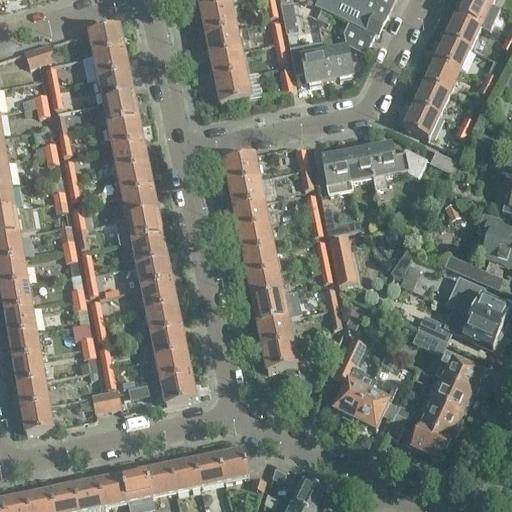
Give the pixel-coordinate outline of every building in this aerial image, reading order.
[(228,0),(198,0),(202,17),(231,11),(228,0)] [(292,0),(293,2),(321,15),(321,14),(331,19),(348,27),(375,39),(379,41),(397,0),(292,0)] [(470,0),(466,0),(457,21),(481,32),(489,35),(500,14),(491,10),(492,10),(470,0)] [(470,0),(492,10),(495,0),(470,0)] [(277,22),(273,2),(265,4),(269,23),(277,22)] [(292,6),(281,8),(287,39),(298,37),(292,6)] [(231,11),(202,17),(206,40),(236,34),(231,11)] [(327,29),(331,19),(321,14),(321,15),(317,24),(327,29)] [(447,43),(471,54),(481,32),(457,21),(447,43)] [(375,39),(348,27),(343,38),(350,41),(346,50),(365,59),(375,39)] [(270,31),(274,50),(282,49),(278,29),(270,31)] [(90,37),(95,62),(124,56),(119,31),(90,37)] [(236,34),(206,40),(211,63),(241,57),(236,34)] [(471,54),(447,43),(436,65),(460,77),(471,54)] [(511,56),(511,47),(506,44),(502,53),(511,58),(511,56)] [(295,81),(305,79),(307,90),(309,90),(310,92),(321,90),(320,88),(329,86),(324,59),(322,47),(290,54),(295,81)] [(282,49),(274,50),(278,70),(287,68),(282,49)] [(50,50),(42,53),(40,53),(45,68),(55,65),(50,50)] [(347,54),(324,59),(329,86),(339,84),(340,86),(351,83),(350,82),(353,81),(347,54)] [(35,55),(25,58),(30,73),(40,70),(35,55)] [(95,62),(99,84),(129,78),(124,56),(95,62)] [(241,57),(211,63),(216,86),(245,80),(241,57)] [(436,65),(426,88),(450,99),(460,77),(436,65)] [(47,76),(51,96),(59,94),(55,75),(47,76)] [(292,96),(288,76),(280,77),(285,97),(292,96)] [(99,84),(104,108),(134,102),(129,78),(99,84)] [(488,79),(483,88),(493,92),(497,84),(488,79)] [(245,80),(216,86),(221,111),(250,104),(245,80)] [(426,88),(416,110),(440,121),(450,99),(426,88)] [(479,96),(488,101),(493,92),(483,88),(479,96)] [(63,114),(59,94),(51,96),(55,116),(63,114)] [(24,116),(36,114),(47,112),(45,102),(35,104),(23,109),(24,116)] [(104,108),(109,132),(139,126),(134,102),(104,108)] [(405,133),(428,144),(429,144),(440,121),(416,110),(405,133)] [(47,112),(36,114),(38,124),(49,122),(47,112)] [(56,124),(60,143),(68,141),(64,122),(56,124)] [(465,122),(460,131),(470,136),(474,128),(465,122)] [(109,132),(114,155),(144,149),(139,126),(109,132)] [(470,136),(460,131),(455,140),(465,145),(470,136)] [(511,146),(499,140),(492,154),(508,160),(511,161),(511,146)] [(60,143),(64,162),(72,160),(68,141),(60,143)] [(114,155),(119,178),(148,172),(144,149),(114,155)] [(409,158),(394,161),(392,151),(389,151),(389,149),(377,151),(378,154),(368,156),(374,182),(376,194),(386,192),(384,181),(408,176),(409,179),(418,184),(428,166),(410,157),(409,158)] [(44,153),(46,162),(56,160),(54,151),(44,153)] [(351,187),(374,182),(368,156),(366,156),(366,154),(354,156),(355,158),(346,160),(351,187)] [(308,175),(304,155),(296,157),(300,176),(308,175)] [(459,169),(436,157),(430,169),(453,180),(459,169)] [(351,187),(346,160),(343,161),(343,158),(332,161),(333,163),(323,165),(330,201),(353,196),(351,187)] [(56,160),(46,162),(48,172),(58,170),(56,160)] [(254,160),(225,166),(230,190),(259,184),(254,160)] [(511,161),(508,160),(503,177),(511,179),(511,199),(509,198),(503,217),(511,219),(511,161)] [(0,168),(0,193),(11,192),(7,167),(0,168)] [(65,170),(69,189),(77,188),(73,168),(65,170)] [(119,178),(124,201),(153,195),(148,172),(119,178)] [(308,175),(300,176),(304,195),(312,194),(308,175)] [(259,184),(230,190),(235,214),(264,208),(259,184)] [(69,189),(73,209),(81,207),(77,188),(69,189)] [(0,193),(0,218),(15,216),(11,192),(0,193)] [(124,201),(129,224),(158,218),(153,195),(124,201)] [(53,201),(55,211),(66,209),(64,199),(53,201)] [(306,203),(310,222),(318,221),(314,202),(306,203)] [(390,204),(379,207),(381,216),(392,214),(390,204)] [(450,226),(461,221),(455,207),(444,212),(450,226)] [(264,208),(235,214),(239,237),(269,231),(264,208)] [(66,209),(55,211),(57,220),(67,218),(66,209)] [(74,217),(78,236),(86,235),(95,233),(94,228),(93,228),(91,217),(83,219),(82,215),(74,217)] [(324,218),(329,241),(361,235),(359,225),(339,229),(336,215),(324,218)] [(0,218),(0,243),(19,240),(15,216),(0,218)] [(129,224),(133,247),(163,241),(158,218),(129,224)] [(310,222),(314,241),(314,243),(322,241),(318,221),(310,222)] [(121,249),(132,245),(125,222),(114,225),(121,249)] [(511,235),(507,234),(508,233),(482,225),(478,236),(490,240),(482,261),(490,264),(485,276),(449,261),(445,272),(499,296),(503,284),(499,282),(504,268),(511,271),(511,270),(511,235)] [(269,231),(239,237),(244,261),(273,254),(269,231)] [(78,236),(82,256),(90,255),(86,235),(78,236)] [(0,243),(0,267),(24,264),(19,240),(0,243)] [(133,247),(138,270),(167,264),(163,241),(133,247)] [(330,247),(340,293),(356,289),(347,244),(330,247)] [(63,249),(65,259),(75,257),(73,247),(63,249)] [(316,250),(320,270),(328,268),(324,249),(316,250)] [(407,253),(391,276),(393,280),(402,283),(412,263),(407,253)] [(244,261),(249,284),(278,278),(273,254),(244,261)] [(75,257),(65,259),(67,268),(77,266),(75,257)] [(84,264),(87,283),(95,282),(91,262),(84,264)] [(0,267),(0,282),(2,293),(28,288),(24,264),(0,267)] [(138,270),(143,294),(172,288),(167,264),(138,270)] [(328,268),(320,270),(324,289),(332,288),(328,268)] [(419,279),(408,273),(403,285),(413,290),(419,279)] [(249,284),(254,306),(283,301),(278,278),(249,284)] [(72,297),(74,307),(85,305),(83,295),(80,281),(71,283),(74,297),(72,297)] [(87,283),(91,303),(98,301),(95,282),(87,283)] [(454,313),(502,334),(503,332),(507,331),(509,326),(507,323),(511,313),(484,301),(487,295),(459,283),(447,310),(454,313)] [(2,293),(6,317),(32,313),(28,288),(2,293)] [(143,294),(148,317),(177,311),(172,288),(143,294)] [(122,291),(104,295),(105,302),(124,298),(122,291)] [(325,296),(329,316),(338,315),(334,295),(325,296)] [(254,306),(258,330),(288,323),(283,301),(254,306)] [(89,329),(86,316),(85,305),(74,307),(76,317),(78,317),(80,330),(89,329)] [(92,311),(96,330),(104,328),(100,309),(92,311)] [(148,317),(152,340),(182,335),(177,311),(148,317)] [(10,341),(36,338),(32,313),(6,317),(10,341)] [(502,334),(454,313),(447,330),(426,321),(420,334),(448,347),(452,337),(493,355),(497,345),(501,344),(503,339),(501,336),(502,334)] [(338,315),(329,316),(334,336),(342,334),(338,315)] [(258,330),(263,354),(293,348),(288,323),(258,330)] [(96,330),(99,349),(107,347),(104,328),(96,330)] [(448,347),(420,334),(419,334),(413,347),(443,359),(448,347)] [(152,340),(157,364),(187,358),(182,335),(152,340)] [(10,341),(14,366),(40,361),(36,338),(10,341)] [(366,350),(352,343),(334,384),(347,391),(335,415),(342,419),(344,422),(351,425),(354,425),(355,425),(375,384),(364,379),(365,377),(355,372),(366,350)] [(82,346),(84,355),(94,353),(92,344),(82,346)] [(331,367),(339,349),(332,345),(324,364),(331,367)] [(293,348),(263,354),(268,378),(297,372),(293,348)] [(94,353),(84,355),(86,365),(95,363),(94,353)] [(101,357),(105,376),(112,375),(109,355),(101,357)] [(157,364),(162,387),(191,381),(187,358),(157,364)] [(396,364),(387,359),(383,368),(392,373),(396,364)] [(14,366),(18,390),(44,386),(40,361),(14,366)] [(449,374),(444,385),(476,400),(480,390),(479,386),(483,377),(446,361),(442,370),(449,374)] [(98,376),(95,363),(86,365),(88,378),(89,378),(98,376)] [(105,376),(108,396),(116,394),(112,375),(105,376)] [(167,411),(196,405),(191,381),(162,387),(167,411)] [(307,405),(313,392),(292,382),(286,395),(307,405)] [(413,383),(407,396),(419,401),(423,391),(422,387),(413,383)] [(394,400),(384,395),(387,390),(375,384),(355,425),(356,425),(358,429),(365,433),(369,432),(376,435),(394,400)] [(434,406),(463,420),(467,412),(470,411),(476,400),(444,385),(438,397),(435,395),(430,405),(434,406)] [(18,390),(23,414),(49,410),(44,386),(18,390)] [(112,415),(120,414),(121,413),(118,397),(105,399),(109,416),(112,415)] [(105,399),(102,400),(92,402),(95,419),(106,416),(109,416),(105,399)] [(462,424),(463,420),(434,406),(432,410),(428,408),(424,418),(428,420),(423,431),(454,445),(459,435),(458,431),(462,424)] [(27,440),(53,436),(49,410),(23,414),(27,440)] [(410,425),(414,417),(401,411),(397,419),(410,425)] [(386,440),(398,445),(407,424),(396,419),(386,440)] [(416,428),(406,450),(432,463),(433,466),(438,468),(441,467),(446,459),(449,457),(454,445),(423,431),(416,428)] [(219,463),(224,488),(250,483),(245,457),(219,463)] [(224,488),(219,463),(195,468),(200,493),(224,488)] [(200,493),(195,468),(171,473),(176,498),(200,493)] [(176,498),(171,473),(147,477),(152,503),(176,498)] [(276,474),(272,484),(282,488),(286,479),(276,474)] [(152,503),(147,477),(123,482),(128,508),(152,503)] [(107,511),(128,508),(123,482),(98,487),(102,511),(107,511)] [(262,496),(265,487),(255,484),(252,493),(262,496)] [(102,511),(98,487),(75,492),(79,511),(102,511)] [(305,488),(293,511),(294,511),(327,511),(333,502),(305,488)] [(79,511),(75,492),(51,497),(53,511),(79,511)] [(53,511),(51,497),(27,502),(28,511),(53,511)] [(268,500),(265,510),(271,511),(275,511),(279,505),(268,500)] [(28,511),(27,502),(2,507),(3,511),(28,511)]
